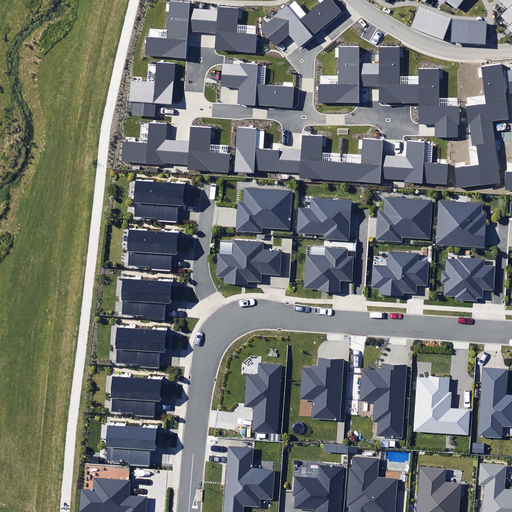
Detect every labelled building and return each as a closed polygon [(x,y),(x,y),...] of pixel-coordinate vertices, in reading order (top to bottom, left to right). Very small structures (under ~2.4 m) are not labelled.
[(260,28),(275,46),(288,35),(300,48),(342,12),(331,0),(324,0),(321,3),(307,15),(299,22),(287,7),(286,6),(260,28)] [(511,0),(498,0),(507,9),(511,3),(511,0)] [(202,31),(204,9),(190,8),(190,3),(170,2),(169,11),(168,30),(167,39),(149,38),(147,38),(146,54),(184,57),(186,30),(202,31)] [(511,3),(507,9),(500,16),(509,25),(506,27),(509,30),(511,33),(511,3)] [(411,28),(443,39),(451,18),(418,6),(411,28)] [(217,10),(204,9),(202,31),(217,32),(216,49),(255,52),(256,35),(255,35),(235,33),(236,24),(237,19),(237,9),(217,7),(217,10)] [(452,19),(451,42),(486,44),(487,21),(452,19)] [(370,87),(370,65),(358,65),(358,47),(339,47),(339,48),(339,57),(339,76),(339,85),(320,85),(318,85),(318,104),(360,104),(360,87),(370,87)] [(418,104),(418,86),(399,86),(399,76),(399,48),(379,48),(379,65),(370,65),(370,87),(377,87),(377,104),(418,104)] [(240,86),(239,103),(292,106),(293,87),(292,87),(283,87),(264,86),(256,85),(257,66),(258,64),(255,64),(251,63),(240,63),(240,65),(223,64),(222,85),(240,86)] [(132,102),(131,116),(155,118),(156,103),(171,104),(174,65),(158,64),(158,65),(157,83),(147,83),(130,82),(129,102),(132,102)] [(506,95),(504,72),(503,64),(482,66),(482,68),(483,77),(485,95),(486,104),(468,106),(465,106),(467,123),(469,123),(471,134),(495,131),(494,123),(510,121),(506,95)] [(418,76),(418,86),(418,104),(418,125),(435,125),(435,137),(458,137),(458,124),(459,124),(460,107),(457,107),(439,107),(439,98),(439,79),(439,69),(418,68),(418,76)] [(175,163),(177,140),(166,139),(167,125),(148,124),(147,125),(146,143),(139,142),(122,141),(120,162),(163,165),(163,162),(175,163)] [(189,140),(177,140),(175,163),(187,164),(186,169),(228,171),(229,154),(227,154),(209,153),(210,144),(211,128),(190,126),(189,140)] [(253,169),(287,171),(288,149),(278,148),(278,151),(263,150),(255,150),(257,131),(257,129),(238,128),(235,171),(253,172),(253,169)] [(495,131),(471,134),(472,146),(477,145),(480,166),(472,167),(466,167),(456,169),(455,169),(457,189),(501,183),(495,131)] [(340,179),(341,161),(340,161),(321,160),(322,152),(323,135),(302,134),(301,150),(288,149),(287,171),(300,172),(300,176),(340,179)] [(393,179),(394,155),(383,155),(384,140),(362,139),(361,154),(361,162),(342,161),(341,161),(340,179),(380,181),(380,178),(393,179)] [(405,156),(394,155),(393,179),(405,180),(404,182),(447,185),(448,164),(446,164),(437,163),(431,163),(424,162),(425,144),(425,141),(406,140),(405,156)] [(136,182),(134,218),(157,220),(157,222),(177,223),(178,206),(184,206),(185,185),(136,182)] [(263,228),(290,229),(292,191),(245,188),(244,202),(236,201),(235,232),(263,233),(263,228)] [(402,237),(431,238),(433,200),(385,197),(384,212),(377,211),(376,240),(402,242),(402,237)] [(324,234),(324,239),(350,241),(352,200),(312,198),(311,209),(299,209),(298,233),(324,234)] [(439,201),(436,243),(484,247),(486,213),(481,212),(481,204),(439,201)] [(129,230),(127,267),(150,268),(150,270),(170,272),(171,254),(177,255),(178,233),(129,230)] [(224,282),(247,284),(248,281),(261,282),(261,275),(280,276),(282,251),(264,249),(264,242),(234,240),(233,254),(217,253),(215,277),(224,277),(224,282)] [(317,290),(339,291),(340,281),(354,282),(355,256),(348,255),(349,249),(325,248),(325,255),(306,255),(305,288),(317,289),(317,290)] [(380,288),(379,294),(403,295),(403,292),(417,293),(417,284),(428,285),(429,261),(419,260),(419,253),(388,251),(387,265),(373,264),(371,288),(380,288)] [(454,299),(476,300),(476,296),(482,296),(482,288),(493,289),(495,265),(484,265),(484,259),(457,257),(457,259),(446,259),(445,271),(441,271),(440,282),(444,283),(444,292),(444,295),(455,296),(454,299)] [(122,278),(120,315),(143,316),(143,319),(163,320),(165,303),(170,303),(172,281),(122,278)] [(117,328),(114,364),(137,366),(137,368),(158,369),(159,352),(165,352),(166,331),(117,328)] [(313,400),(311,417),(339,419),(343,360),(319,358),(318,366),(311,366),(311,369),(302,368),(300,399),(313,400)] [(253,408),(252,431),(278,433),(283,364),(258,362),(257,375),(247,374),(244,407),(253,408)] [(379,421),(378,436),(402,438),(407,364),(381,363),(381,368),(375,368),(375,371),(362,370),(360,401),(375,402),(374,421),(379,421)] [(478,437),(502,438),(503,427),(511,427),(511,395),(506,395),(507,369),(482,368),(478,437)] [(112,376),(109,413),(133,415),(133,417),(153,418),(154,401),(160,401),(161,380),(112,376)] [(423,379),(417,378),(416,390),(414,431),(447,433),(448,434),(449,434),(455,434),(456,434),(469,435),(470,415),(470,409),(451,408),(452,392),(449,392),(450,377),(431,376),(429,376),(429,379),(423,379)] [(107,425),(105,461),(128,463),(128,465),(148,466),(149,449),(155,449),(156,428),(107,425)] [(472,452),(483,453),(484,444),(473,443),(472,452)] [(325,453),(348,454),(348,446),(344,445),(325,445),(325,453)] [(224,511),(242,511),(243,505),(261,507),(261,500),(274,501),(276,469),(252,467),(253,448),(229,446),(224,511)] [(395,511),(398,478),(376,477),(378,459),(353,457),(352,468),(349,468),(346,506),(349,507),(348,511),(395,511)] [(483,511),(511,511),(511,489),(505,489),(507,466),(481,464),(479,484),(486,485),(483,511)] [(316,510),(315,511),(339,511),(343,468),(319,466),(318,479),(294,477),(292,496),(295,496),(294,508),(316,510)] [(460,511),(462,483),(446,482),(447,468),(419,466),(415,511),(460,511)] [(129,481),(94,479),(93,491),(81,490),(78,511),(145,511),(147,498),(128,497),(129,481)]
